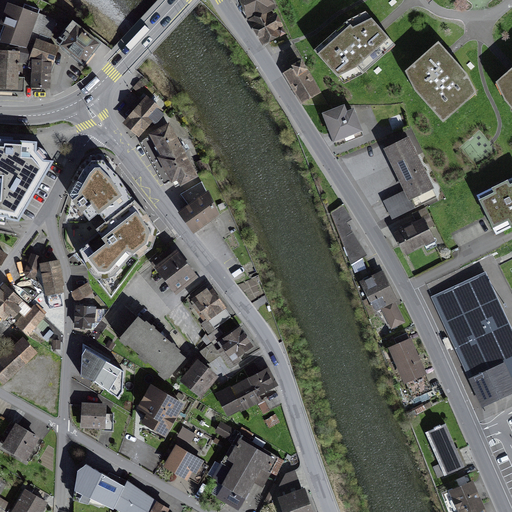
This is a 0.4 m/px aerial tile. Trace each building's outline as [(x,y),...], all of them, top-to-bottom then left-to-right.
[(238,0),(248,20),(259,15),(264,15),(270,12),(277,9),(273,0),(238,0)] [(0,24),(5,27),(0,43),(19,47),(27,49),(28,46),(33,48),(36,39),(48,44),(57,20),(39,14),(41,10),(24,4),(22,9),(7,3),(0,24)] [(259,15),(248,20),(262,47),(287,34),(283,28),(284,27),(276,13),(272,15),(270,12),(264,15),(259,15)] [(380,28),(367,12),(344,23),(315,51),(344,85),(368,74),(397,47),(380,28)] [(63,42),(59,47),(84,67),(101,45),(72,21),(59,39),(63,42)] [(48,44),(36,39),(33,48),(29,59),(32,60),(42,60),(42,63),(52,64),(52,72),(59,48),(48,44)] [(18,48),(17,52),(20,52),(19,64),(29,66),(30,62),(32,63),(32,60),(29,59),(33,48),(28,46),(27,49),(19,47),(18,48)] [(447,54),(439,46),(407,76),(416,94),(441,125),(476,93),(466,75),(447,54)] [(0,50),(0,92),(24,93),(25,77),(18,77),(19,64),(20,52),(17,52),(5,51),(0,50)] [(32,63),(31,88),(32,88),(32,92),(41,92),(41,89),(51,89),(52,72),(52,64),(42,63),(42,60),(32,60),(32,63)] [(302,63),(282,75),(300,107),(321,95),(302,63)] [(511,71),(495,87),(507,106),(511,111),(511,71)] [(139,82),(133,88),(138,92),(144,86),(139,82)] [(146,96),(122,124),(139,139),(152,124),(156,126),(165,116),(162,113),(164,111),(146,96)] [(353,109),(347,111),(345,105),(322,116),(325,122),(336,145),(363,133),(353,109)] [(170,124),(149,135),(150,136),(141,144),(163,185),(170,182),(172,184),(177,181),(180,187),(199,178),(170,124)] [(419,133),(387,148),(406,191),(383,201),(391,218),(446,193),(419,133)] [(0,219),(18,223),(54,162),(49,161),(48,157),(45,152),(42,149),(37,147),(37,143),(0,140),(0,219)] [(204,159),(196,163),(202,173),(210,170),(204,159)] [(98,216),(100,216),(105,224),(135,201),(130,196),(118,175),(103,162),(91,162),(83,171),(69,196),(73,201),(72,202),(81,215),(83,214),(89,222),(98,215),(98,216)] [(511,181),(480,196),(498,235),(511,228),(511,181)] [(189,206),(178,214),(193,235),(220,216),(209,191),(207,193),(202,182),(180,195),(189,206)] [(147,214),(135,201),(105,224),(96,231),(103,239),(102,240),(105,245),(95,253),(88,245),(79,252),(88,271),(95,279),(106,280),(113,278),(132,257),(139,261),(152,250),(158,232),(153,226),(147,214)] [(224,203),(218,205),(220,211),(226,209),(224,203)] [(352,220),(343,205),(330,212),(351,265),(367,256),(346,223),(352,220)] [(431,217),(399,231),(409,254),(441,240),(431,217)] [(0,268),(8,255),(0,249),(0,268)] [(177,250),(154,268),(176,296),(198,278),(177,250)] [(32,254),(24,272),(26,277),(31,279),(35,276),(40,265),(40,264),(43,258),(32,254)] [(60,260),(40,264),(40,265),(45,297),(64,294),(63,287),(64,287),(60,260)] [(477,269),(462,276),(503,361),(511,357),(511,353),(506,338),(508,337),(477,269)] [(383,271),(360,283),(374,313),(382,310),(391,330),(406,323),(396,303),(398,301),(383,271)] [(462,276),(428,292),(469,380),(504,364),(503,361),(462,276)] [(94,293),(88,283),(71,293),(72,295),(72,297),(76,303),(84,299),(87,302),(95,297),(93,294),(94,293)] [(0,288),(0,317),(5,322),(9,317),(13,320),(20,313),(22,316),(25,317),(32,309),(4,284),(0,288)] [(207,289),(192,300),(206,320),(207,322),(209,321),(214,330),(231,317),(226,309),(227,309),(213,289),(209,292),(207,289)] [(107,307),(97,295),(94,299),(103,309),(105,309),(107,307)] [(15,325),(29,336),(47,313),(37,304),(35,306),(34,305),(32,309),(25,317),(22,316),(15,325)] [(96,307),(76,306),(74,328),(92,330),(92,328),(96,328),(102,319),(110,310),(105,309),(103,309),(96,309),(96,307)] [(138,317),(120,339),(121,340),(119,342),(126,348),(127,346),(140,357),(138,359),(146,365),(147,363),(160,374),(158,376),(165,382),(166,380),(168,381),(186,358),(179,353),(181,351),(147,321),(145,323),(138,317)] [(207,322),(206,320),(201,324),(209,335),(215,330),(214,330),(209,321),(207,322)] [(207,346),(223,334),(219,328),(208,336),(205,334),(201,340),(207,346)] [(218,350),(230,368),(242,360),(240,358),(254,347),(240,328),(218,343),(221,348),(218,350)] [(388,348),(405,385),(406,384),(413,400),(433,391),(426,376),(427,375),(411,339),(409,339),(407,333),(394,339),(397,345),(388,348)] [(9,345),(0,352),(0,382),(3,386),(38,354),(23,338),(12,349),(9,345)] [(61,341),(52,340),(52,350),(61,350),(61,341)] [(211,344),(200,352),(209,364),(221,356),(211,344)] [(82,356),(81,378),(95,383),(119,399),(123,394),(124,372),(86,349),(82,356)] [(198,360),(199,361),(201,358),(196,354),(189,362),(193,365),(198,360)] [(193,365),(179,382),(201,400),(219,378),(210,370),(211,368),(204,363),(203,364),(199,361),(198,360),(193,365)] [(257,370),(253,363),(245,368),(249,375),(257,370)] [(511,380),(504,364),(469,380),(483,408),(511,395),(511,380)] [(230,386),(215,394),(228,418),(240,411),(242,413),(258,404),(262,402),(261,400),(260,396),(279,386),(269,367),(231,387),(230,386)] [(146,415),(141,425),(166,439),(185,405),(151,385),(137,409),(146,415)] [(262,402),(258,404),(264,415),(270,411),(264,398),(261,400),(262,402)] [(82,403),(81,429),(103,430),(103,431),(114,431),(114,415),(106,415),(107,405),(82,403)] [(280,422),(276,414),(264,421),(269,429),(280,422)] [(217,497),(216,499),(238,511),(255,484),(263,489),(279,458),(239,435),(240,433),(221,422),(215,433),(233,443),(211,482),(215,484),(210,493),(217,497)] [(1,449),(26,462),(41,438),(15,424),(1,449)] [(428,432),(447,476),(465,468),(445,425),(428,432)] [(196,435),(183,427),(177,437),(191,444),(196,435)] [(253,435),(242,428),(239,432),(251,440),(253,435)] [(176,446),(163,467),(188,482),(189,480),(198,486),(209,467),(204,463),(205,461),(176,446)] [(107,478),(85,466),(78,472),(73,502),(88,506),(91,500),(114,511),(114,510),(124,487),(123,487),(107,478)] [(281,498),(278,499),(282,511),(313,511),(305,489),(302,490),(295,470),(286,474),(278,489),(281,498)] [(109,474),(107,478),(123,487),(126,481),(109,474)] [(151,511),(157,502),(127,481),(124,487),(114,510),(118,511),(151,511)] [(486,511),(473,482),(449,492),(457,511),(486,511)] [(11,511),(43,511),(48,503),(25,490),(11,511)] [(7,511),(12,505),(0,498),(0,511),(7,511)] [(151,511),(169,511),(170,510),(157,502),(151,511)]
